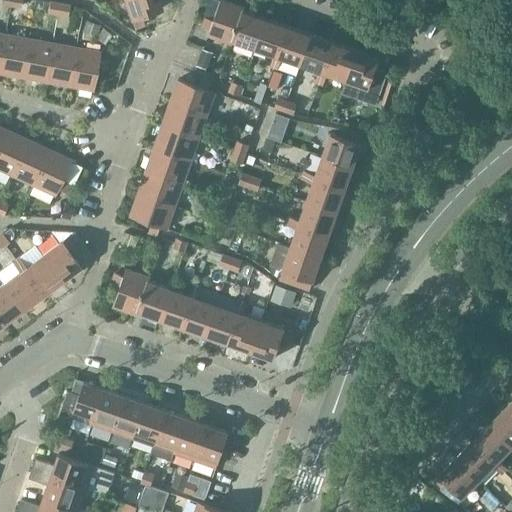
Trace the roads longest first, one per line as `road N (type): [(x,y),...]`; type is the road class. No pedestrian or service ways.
road 1 (residential): [(80,336),(331,430)]
road 2 (residential): [(255,0),(429,55),(440,0)]
road 3 (tertiary): [(331,430),(365,332),(409,257)]
road 4 (residential): [(106,227),(158,57)]
road 5 (tertiary): [(409,257),(441,214),(511,148)]
road 6 (residential): [(2,511),(31,422),(9,384)]
road 7 (residential): [(511,334),(409,257)]
